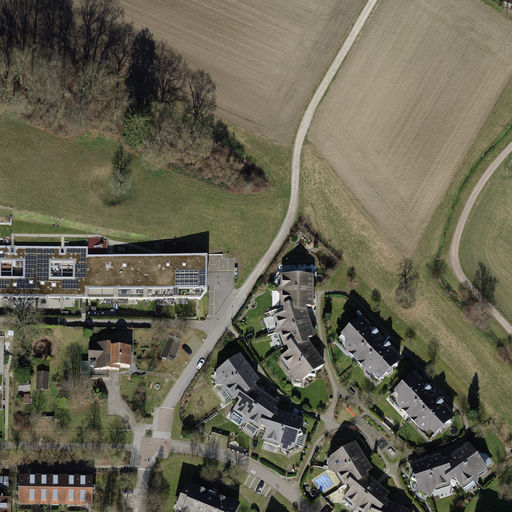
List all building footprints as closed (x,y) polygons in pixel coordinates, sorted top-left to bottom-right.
[(11,245),(0,245),(0,295),(12,296),(12,277),(0,276),(0,259),(11,259),(11,245)] [(37,246),(14,246),(14,259),(24,259),(24,277),(12,277),(12,296),(37,296),(37,246)] [(61,246),(37,246),(37,296),(62,297),(62,278),(50,277),(50,260),(61,260),(61,246)] [(87,247),(64,247),(64,260),(74,260),(74,278),(62,278),(62,297),(86,297),(87,255),(87,247)] [(110,256),(87,255),(86,297),(147,298),(147,256),(110,256)] [(207,257),(147,256),(147,298),(200,300),(206,290),(207,257)] [(311,276),(283,276),(283,292),(308,292),(314,286),(311,284),(311,276)] [(308,292),(283,292),(283,307),(286,307),(291,307),(296,311),(304,310),(304,307),(311,307),(311,299),(313,297),(308,292)] [(286,314),(277,317),(281,331),(305,324),(309,317),(306,316),(304,310),(296,311),(291,307),(286,307),(286,314)] [(363,319),(340,340),(380,386),(403,366),(363,319)] [(305,324),(281,331),(286,346),(289,345),(294,343),(299,345),(307,343),(306,339),(313,337),(310,330),(312,328),(305,324)] [(172,360),(179,341),(170,338),(163,357),(172,360)] [(291,352),(283,358),(292,370),(312,355),(313,348),(310,348),(307,343),(299,345),(294,343),(289,345),(291,352)] [(110,344),(89,344),(88,362),(90,362),(90,367),(96,367),(95,369),(120,370),(120,368),(130,368),(130,347),(110,347),(110,344)] [(312,355),(292,370),(301,383),(324,366),(319,360),(320,357),(312,355)] [(239,357),(216,374),(225,386),(245,371),(247,364),(243,363),(239,357)] [(245,371),(225,386),(234,398),(237,396),(241,393),(247,394),(253,389),(251,386),(257,381),(252,375),(253,372),(245,371)] [(38,374),(38,390),(47,390),(47,374),(38,374)] [(417,378),(393,399),(430,441),(454,420),(417,378)] [(29,381),(19,383),(20,391),(30,390),(29,381)] [(241,402),(235,410),(248,419),(262,398),(261,391),(258,392),(253,389),(247,394),(241,393),(237,396),(241,402)] [(262,398),(248,419),(260,428),(262,425),(265,421),(271,419),(275,413),(272,411),(276,405),(270,400),(270,398),(262,398)] [(268,429),(265,439),(280,444),(287,420),(283,413),(280,415),(275,413),(271,419),(265,421),(262,425),(268,429)] [(287,420),(280,444),(294,448),(302,421),(295,419),(294,416),(287,420)] [(353,444),(330,459),(338,472),(359,459),(361,451),(357,451),(353,444)] [(459,457),(474,477),(486,468),(469,446),(463,450),(460,450),(459,457)] [(455,478),(462,486),(474,477),(459,457),(452,456),(451,459),(447,463),(449,470),(447,476),(448,480),(455,478)] [(427,464),(434,488),(449,483),(448,480),(447,476),(449,470),(447,463),(443,464),(441,457),(433,459),(431,457),(427,464)] [(359,459),(338,472),(346,485),(348,483),(353,480),(359,481),(365,477),(364,474),(370,470),(365,463),(366,461),(359,459)] [(412,466),(420,492),(434,488),(427,464),(420,461),(419,463),(412,466)] [(18,477),(17,504),(91,505),(91,487),(91,478),(18,477)] [(352,489),(346,497),(357,506),(373,487),(373,480),(370,480),(365,477),(359,481),(353,480),(348,483),(352,489)] [(186,484),(174,511),(236,511),(238,506),(186,484)] [(373,487),(357,506),(363,511),(372,511),(374,510),(380,509),(385,503),(382,501),(387,495),(381,490),(381,487),(373,487)] [(0,498),(0,511),(10,511),(10,499),(0,498)] [(395,511),(396,511),(393,504),(390,505),(385,503),(380,509),(374,510),(372,511),(395,511)]
